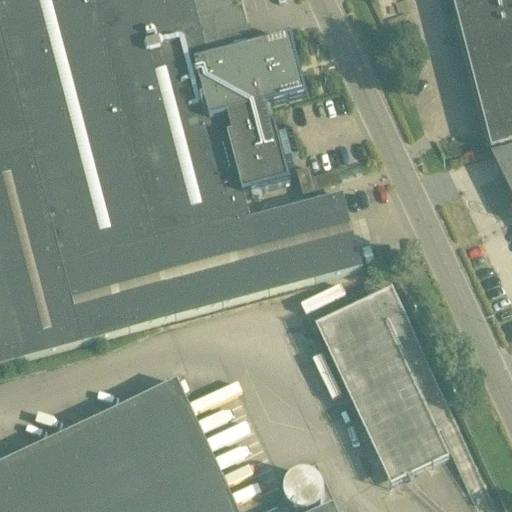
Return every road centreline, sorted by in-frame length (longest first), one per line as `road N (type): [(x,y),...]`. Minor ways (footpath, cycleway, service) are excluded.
road 1 (unclassified): [(511,417),(318,0)]
road 2 (unknown): [(397,170),(437,140),(453,109),(419,0)]
